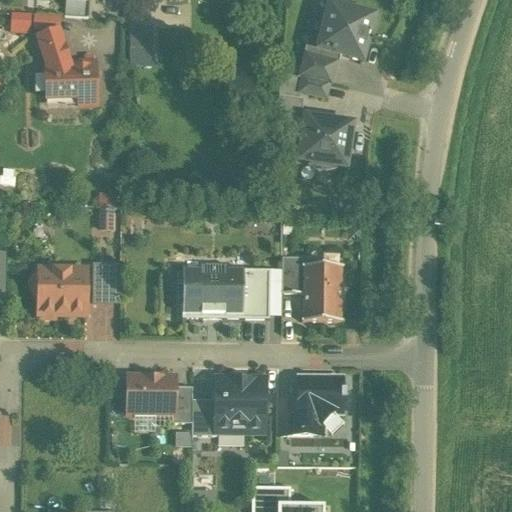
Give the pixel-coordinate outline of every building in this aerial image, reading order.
[(374,19),(329,8),(318,52),(340,58),(349,60),(362,64),(367,45),(365,45),(367,37),(369,38),(374,19)] [(155,66),(155,28),(129,28),(130,66),(155,66)] [(94,65),(69,66),(60,37),(38,43),(46,65),(46,103),(79,102),(79,110),(96,109),(94,65)] [(318,52),(317,51),(313,67),(302,63),(297,79),(302,80),(329,87),(332,88),(340,58),(318,52)] [(329,87),(302,80),(299,95),(326,101),(329,87)] [(351,127),(306,120),(299,162),(311,163),(311,165),(333,169),(333,167),(345,168),(351,127)] [(310,261),(282,261),(282,297),(303,297),(303,269),(310,270),(310,261)] [(226,267),(200,266),(200,272),(182,272),(182,321),(242,322),(243,273),(225,272),(226,267)] [(121,268),(93,267),(92,303),(120,304),(121,268)] [(310,270),(303,269),(303,297),(303,324),(302,324),(302,325),(342,326),(342,324),(341,324),(341,272),(342,272),(342,270),(310,270)] [(86,274),(39,273),(38,281),(37,281),(32,284),(30,288),(30,293),(32,297),(36,299),(38,299),(38,318),(42,318),(43,322),(54,322),(56,318),(86,318),(86,274)] [(269,273),(243,273),(242,322),(269,322),(269,273)] [(174,381),(128,381),(128,419),(172,419),(174,419),(174,391),(174,381)] [(264,382),(216,381),(215,403),(215,424),(216,424),(245,425),(245,436),(263,436),(264,382)] [(340,384),(298,383),(298,403),(297,439),(313,439),(313,425),(317,425),(331,412),(331,408),(343,408),(343,404),(344,404),(344,396),(343,396),(343,392),(339,392),(340,384)] [(192,391),(174,391),(174,419),(172,419),(172,427),(191,426),(192,403),(192,391)] [(215,403),(192,403),(191,426),(191,439),(216,439),(216,424),(215,424),(215,403)] [(298,403),(276,403),(276,439),(297,439),(298,403)] [(252,511),(278,511),(278,503),(291,503),(290,487),(252,487),(252,511)] [(291,503),(278,503),(278,511),(324,511),(324,503),(291,503)]
